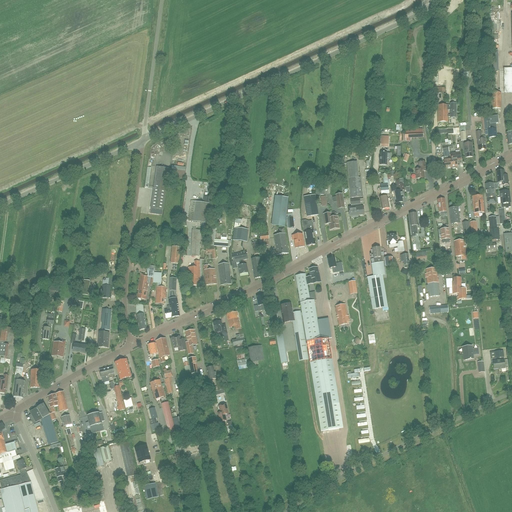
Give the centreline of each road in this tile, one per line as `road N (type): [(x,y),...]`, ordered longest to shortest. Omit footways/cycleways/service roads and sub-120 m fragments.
road 1 (residential): [(131,344),(511,155)]
road 2 (unclassified): [(142,140),(439,0)]
road 3 (unclassified): [(283,511),(367,461),(511,392)]
road 4 (unclassified): [(131,344),(126,266),(142,140)]
road 5 (unclassified): [(0,205),(142,140)]
road 6 (unclassified): [(142,140),(161,0)]
road 7 (residential): [(13,410),(131,344)]
